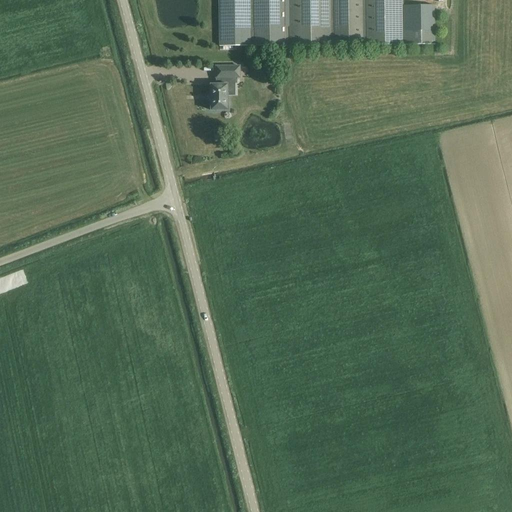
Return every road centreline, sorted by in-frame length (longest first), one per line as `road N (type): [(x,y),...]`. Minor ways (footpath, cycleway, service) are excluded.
road 1 (unclassified): [(254,511),(174,198)]
road 2 (unclassified): [(174,198),(122,0)]
road 3 (unclassified): [(0,263),(174,198)]
